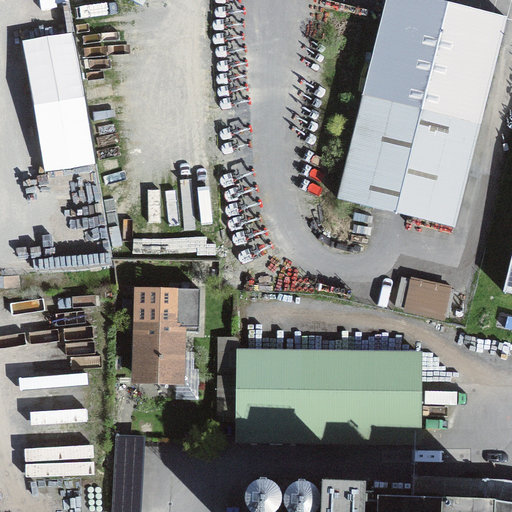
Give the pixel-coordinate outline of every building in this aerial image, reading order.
[(429,0),(388,0),(339,197),(452,225),(503,18),(429,0)] [(74,31),(23,39),(44,174),(95,166),(74,31)] [(69,269),(114,265),(108,212),(63,217),(69,269)] [(186,323),(138,321),(135,380),(183,382),(186,323)] [(417,429),(416,353),(239,354),(239,430),(417,429)] [(203,511),(206,467),(142,462),(138,511),(203,511)] [(277,506),(280,497),(278,488),(272,482),(263,479),(254,481),(248,488),(245,496),(247,505),(254,511),(255,511),(270,511),(271,511),(277,506)] [(314,511),(318,509),(320,501),(318,492),(312,485),(303,483),(294,485),(288,491),(285,500),(288,509),(290,511),(314,511)] [(369,511),(408,511),(410,498),(410,491),(371,489),(369,511)] [(511,511),(511,508),(492,505),(441,499),(441,500),(410,498),(408,511),(511,511)]
